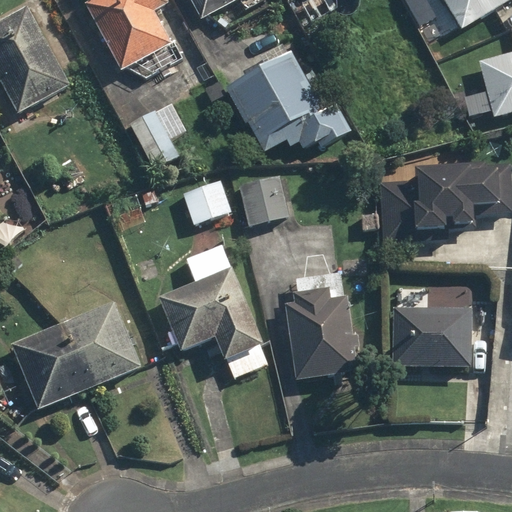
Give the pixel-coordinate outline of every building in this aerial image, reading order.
[(145,0),(100,0),(85,9),(123,77),(173,49),(145,0)] [(190,0),(204,24),(248,0),(190,0)] [(331,0),(295,0),(310,25),(337,9),(331,0)] [(511,0),(442,0),(462,34),(511,5),(511,0)] [(0,26),(0,83),(18,116),(70,88),(29,11),(0,26)] [(511,60),(486,68),(501,122),(511,119),(511,60)] [(312,157),(349,140),(329,97),(313,105),(288,62),(231,95),(264,154),(301,133),(312,157)] [(173,108),(131,128),(153,174),(183,160),(175,143),(187,137),(173,108)] [(382,188),(386,250),(453,246),(452,233),(478,230),(478,224),(511,221),(511,214),(509,166),(472,169),(472,164),(414,169),(415,186),(382,188)] [(240,189),(249,231),(293,222),(284,180),(240,189)] [(183,199),(195,232),(235,217),(222,184),(183,199)] [(232,271),(166,300),(189,353),(217,341),(228,366),(264,350),(254,328),(257,327),(232,271)] [(286,300),(298,383),(362,374),(350,291),(286,300)] [(14,349),(39,412),(144,371),(120,308),(14,349)] [(396,316),(396,372),(472,372),(472,317),(396,316)]
